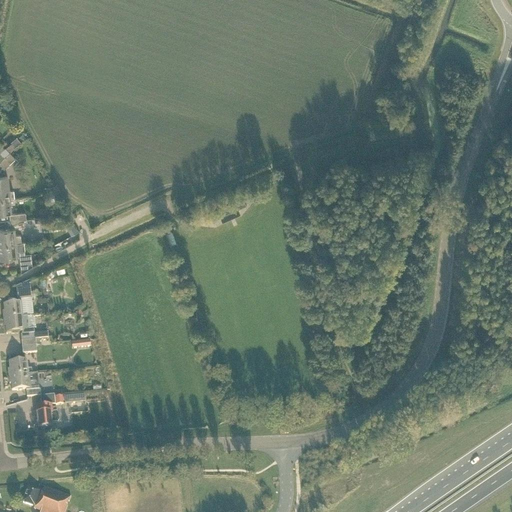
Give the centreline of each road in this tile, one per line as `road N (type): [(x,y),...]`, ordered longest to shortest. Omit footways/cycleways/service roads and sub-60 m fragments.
road 1 (tertiary): [(284,442),(363,425),(416,377),(440,317),(455,196),(497,86)]
road 2 (tertiary): [(0,465),(284,442)]
road 3 (trunk): [(511,441),(409,511)]
